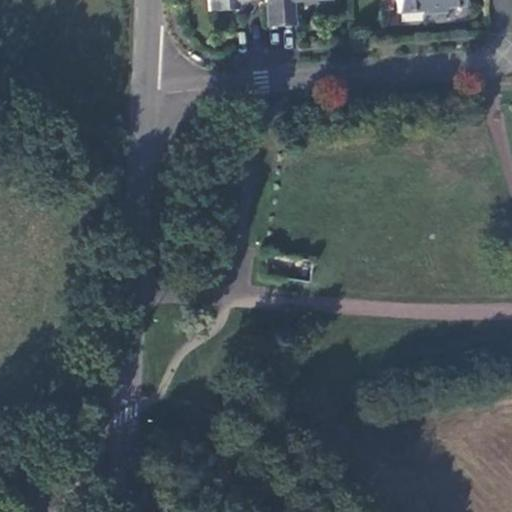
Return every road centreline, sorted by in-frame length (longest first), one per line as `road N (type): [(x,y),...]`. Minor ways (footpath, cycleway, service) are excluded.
road 1 (tertiary): [(145,89),(116,511)]
road 2 (residential): [(145,89),(501,63)]
